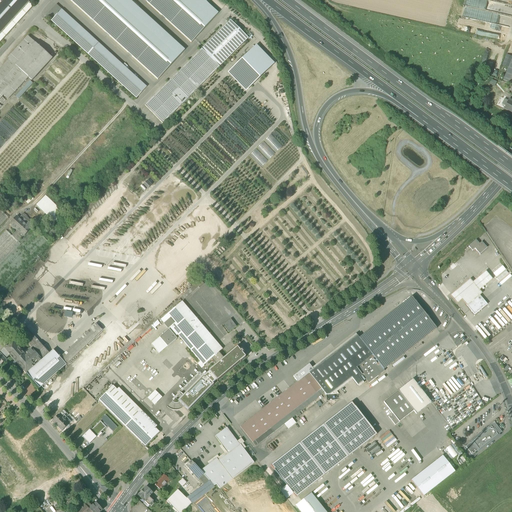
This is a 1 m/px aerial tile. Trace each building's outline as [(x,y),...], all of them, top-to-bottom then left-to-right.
[(0,34),(29,3),(25,0),(4,0),(2,3),(0,4),(0,34)] [(69,0),(157,81),(185,51),(129,0),(69,0)] [(143,0),(191,43),(218,14),(203,0),(143,0)] [(486,11),(487,0),(466,0),(465,7),(476,9),(476,11),(482,12),(483,11),(486,11)] [(0,41),(32,6),(29,3),(0,34),(0,41)] [(46,16),(88,55),(98,44),(56,5),(46,16)] [(231,20),(202,49),(219,67),(248,38),(231,20)] [(8,59),(10,60),(24,73),(29,77),(33,81),(53,58),(29,36),(8,59)] [(146,88),(98,44),(88,55),(136,99),(146,88)] [(254,48),(271,66),(274,63),(257,45),(254,48)] [(231,71),(248,89),(271,66),(254,48),(231,71)] [(219,67),(202,49),(145,106),(163,124),(219,67)] [(511,57),(503,80),(511,82),(511,57)] [(10,60),(0,70),(0,77),(11,88),(24,73),(10,60)] [(248,89),(231,71),(228,73),(246,91),(248,89)] [(29,77),(24,73),(11,88),(4,95),(9,100),(29,77)] [(0,77),(0,99),(2,97),(4,95),(11,88),(0,77)] [(25,92),(33,84),(30,81),(22,90),(25,92)] [(143,185),(147,189),(151,185),(147,181),(143,185)] [(36,206),(54,223),(63,214),(45,197),(36,206)] [(0,226),(8,218),(0,209),(0,226)] [(19,219),(26,226),(29,223),(21,216),(19,219)] [(10,224),(24,237),(32,227),(29,223),(26,226),(19,219),(17,217),(10,224)] [(16,232),(12,236),(6,231),(0,236),(0,265),(20,245),(21,246),(0,267),(0,296),(50,245),(32,227),(24,237),(10,224),(12,226),(11,227),(16,232)] [(58,231),(55,228),(52,225),(46,232),(49,234),(52,237),(58,231)] [(475,249),(480,254),(487,248),(481,242),(479,244),(476,240),(469,247),(472,251),(475,249)] [(502,266),(492,274),(495,278),(505,270),(502,266)] [(462,300),(466,305),(473,299),(479,295),(479,296),(482,294),(479,290),(492,279),(486,272),(473,283),(470,280),(450,296),(457,304),(462,300)] [(177,305),(182,311),(206,289),(200,283),(177,305)] [(487,305),(479,296),(479,295),(473,299),(466,305),(474,315),(487,305)] [(412,297),(359,339),(383,370),(436,329),(412,297)] [(182,311),(177,305),(164,317),(202,361),(201,362),(205,367),(208,365),(207,364),(207,363),(204,359),(215,349),(182,311)] [(223,325),(228,333),(236,327),(230,319),(223,325)] [(62,358),(98,326),(96,323),(60,356),(62,358)] [(18,333),(32,348),(39,341),(25,326),(18,333)] [(98,326),(62,358),(66,363),(102,331),(98,326)] [(160,337),(167,347),(177,339),(175,337),(169,330),(160,337)] [(384,371),(383,370),(359,339),(357,336),(313,370),(309,373),(324,393),(326,395),(330,395),(352,378),(358,386),(363,382),(359,377),(362,375),(368,384),(384,371)] [(159,354),(167,347),(160,337),(151,345),(159,354)] [(10,343),(9,344),(14,349),(17,346),(19,347),(21,345),(15,339),(10,343)] [(17,362),(27,373),(49,352),(39,341),(32,348),(27,352),(25,354),(17,362)] [(22,350),(19,347),(17,346),(14,349),(9,344),(6,347),(7,348),(6,349),(5,348),(3,347),(0,350),(1,351),(0,352),(0,364),(0,365),(5,360),(6,361),(8,358),(7,357),(10,355),(17,362),(25,354),(22,350)] [(142,382),(157,366),(148,358),(135,345),(120,360),(142,382)] [(148,358),(157,366),(170,353),(161,345),(148,358)] [(246,357),(243,354),(240,350),(237,347),(224,358),(216,365),(208,371),(209,372),(216,381),(217,381),(240,362),(245,358),(245,357),(246,357)] [(40,387),(66,363),(62,358),(60,356),(53,349),(49,352),(27,373),(40,387)] [(224,358),(219,352),(211,359),(216,365),(224,358)] [(293,377),(297,382),(309,373),(313,370),(309,364),(293,377)] [(157,366),(142,382),(149,389),(165,374),(157,366)] [(213,384),(216,381),(209,372),(207,374),(205,376),(213,384)] [(292,418),(324,393),(309,373),(297,382),(266,407),(281,427),(284,424),(292,418)] [(88,389),(99,400),(113,386),(102,375),(88,389)] [(213,384),(205,376),(203,375),(178,401),(188,411),(214,385),(213,384)] [(398,391),(414,411),(416,414),(431,403),(428,399),(413,379),(398,391)] [(29,384),(27,386),(24,384),(22,386),(28,393),(27,395),(30,397),(36,392),(29,384)] [(99,400),(133,435),(147,421),(120,394),(113,386),(99,400)] [(162,398),(155,391),(147,398),(155,405),(162,398)] [(383,402),(392,414),(396,418),(399,422),(414,411),(398,391),(383,402)] [(147,421),(155,428),(157,427),(122,392),(120,394),(147,421)] [(293,494),(296,498),(376,435),(352,403),(271,466),(286,486),(293,494)] [(255,447),(281,427),(266,407),(240,427),(255,447)] [(52,421),(57,426),(66,418),(64,415),(62,413),(52,421)] [(117,428),(105,415),(101,419),(104,423),(103,424),(106,427),(107,426),(113,432),(117,428)] [(69,420),(66,418),(57,426),(62,432),(69,425),(67,422),(69,420)] [(292,418),(284,424),(288,430),(296,423),(292,418)] [(89,430),(96,437),(106,427),(103,424),(100,421),(92,429),(91,428),(89,430)] [(155,428),(147,421),(133,435),(145,446),(159,432),(155,428)] [(472,441),(472,442),(479,450),(479,451),(482,449),(484,447),(484,446),(490,441),(490,442),(492,440),(502,432),(494,422),(483,431),(484,432),(472,441)] [(226,428),(226,427),(224,429),(224,430),(215,437),(221,445),(228,454),(218,461),(217,459),(209,465),(200,471),(214,486),(216,484),(220,489),(254,463),(240,444),(239,445),(226,428)] [(96,437),(89,430),(82,437),(89,444),(96,437)] [(389,431),(380,438),(386,446),(396,439),(389,431)] [(0,434),(0,449),(27,485),(38,477),(4,432),(0,434)] [(375,442),(366,449),(372,457),(382,450),(375,442)] [(472,455),(479,450),(472,442),(471,443),(470,443),(465,447),(472,455)] [(228,454),(221,445),(219,446),(224,453),(219,457),(217,455),(207,463),(209,465),(217,459),(218,461),(228,454)] [(0,475),(14,495),(24,487),(0,455),(0,475)] [(442,456),(411,481),(423,496),(455,472),(442,456)] [(192,473),(192,472),(197,468),(191,461),(186,466),(192,473)] [(40,481),(46,487),(68,470),(62,462),(39,479),(40,481)] [(200,471),(197,468),(192,472),(204,486),(192,495),(187,499),(192,504),(214,487),(200,471)] [(468,469),(432,497),(443,511),(445,511),(480,485),(468,469)] [(169,480),(167,478),(164,475),(159,480),(160,481),(156,485),(155,485),(155,486),(156,486),(163,492),(166,489),(164,487),(169,480)] [(39,479),(38,477),(27,485),(30,489),(40,481),(39,479)] [(178,482),(182,486),(186,483),(182,478),(178,482)] [(46,487),(40,481),(30,489),(35,495),(46,487)] [(286,499),(293,494),(286,486),(280,491),(286,499)] [(144,502),(145,502),(149,497),(150,496),(153,493),(146,487),(137,496),(144,502)] [(187,499),(178,490),(166,501),(177,511),(183,511),(192,504),(187,499)] [(325,511),(311,494),(295,506),(299,511),(325,511)] [(153,502),(149,497),(145,502),(149,506),(153,502)] [(419,497),(400,511),(404,511),(421,499),(419,497)] [(443,511),(432,497),(427,501),(435,511),(443,511)] [(65,504),(70,510),(75,506),(70,500),(65,504)] [(96,503),(92,507),(89,509),(91,511),(100,511),(103,510),(96,503)]
